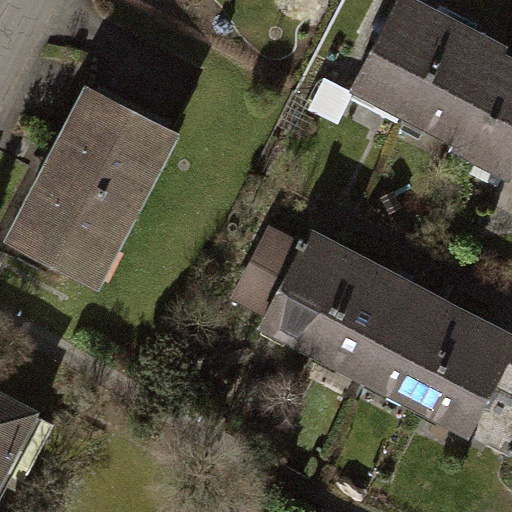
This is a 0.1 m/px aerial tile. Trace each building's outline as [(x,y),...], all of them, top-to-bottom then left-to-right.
[(404,114),(456,12),(432,0),(394,0),(350,86),(404,114)] [(404,114),(453,139),(476,94),(482,97),(507,47),(511,40),(456,12),(404,114)] [(511,49),(507,47),(482,97),(476,94),(453,139),(450,145),(507,174),(492,204),(511,214),(511,49)] [(181,126),(86,77),(4,235),(99,284),(181,126)] [(311,351),(364,250),(311,222),(303,238),(270,221),(231,297),(263,313),(258,323),(311,351)] [(364,378),(417,277),(364,250),(311,351),(364,378)] [(417,406),(470,305),(417,277),(364,378),(417,406)] [(469,434),(511,352),(511,327),(470,305),(417,406),(469,434)] [(40,404),(0,383),(0,495),(42,415),(36,412),(40,404)]
